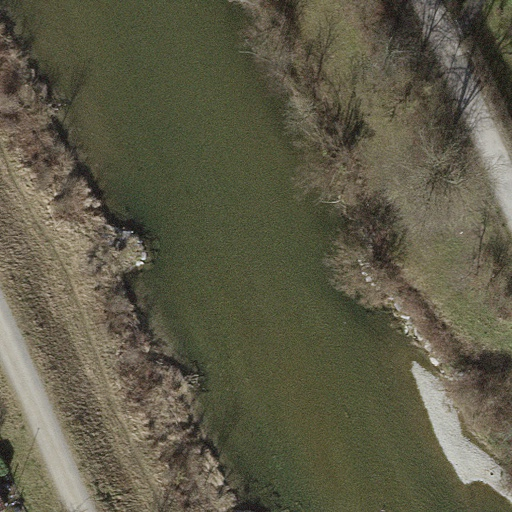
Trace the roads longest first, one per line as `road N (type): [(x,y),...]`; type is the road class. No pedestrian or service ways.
road 1 (track): [(428,0),(511,191)]
road 2 (track): [(0,321),(81,511)]
